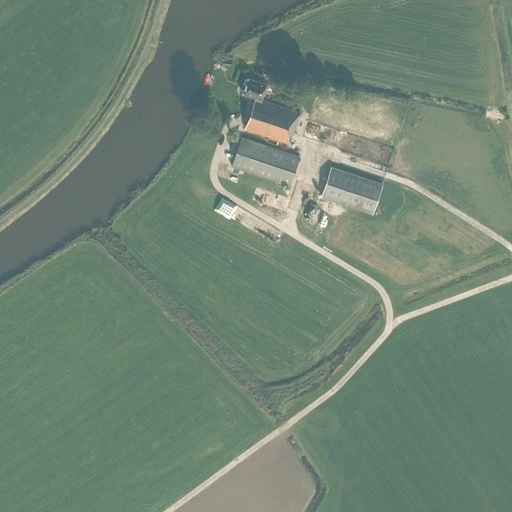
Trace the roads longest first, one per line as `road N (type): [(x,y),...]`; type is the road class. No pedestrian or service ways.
road 1 (track): [(285,231),(311,159),(329,155),(410,184),(511,250)]
road 2 (track): [(511,278),(388,323)]
